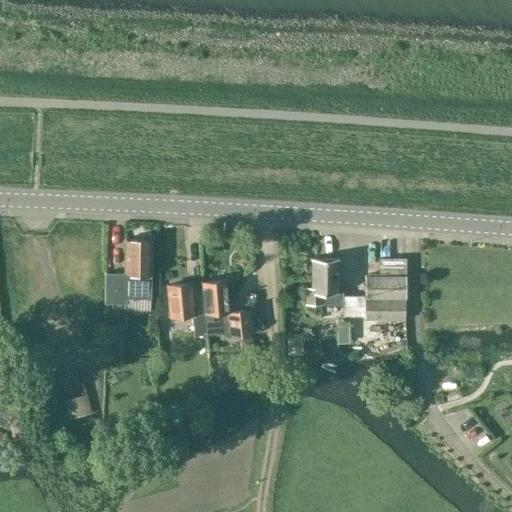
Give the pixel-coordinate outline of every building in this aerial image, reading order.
[(151,239),(125,239),(124,273),(104,272),(104,303),(125,303),(125,298),(150,298),(151,239)] [(364,315),(364,319),(376,320),(405,319),(405,258),(378,258),(378,275),(365,275),(364,315)] [(337,303),(337,259),(311,259),(311,287),(305,287),(305,303),(337,303)] [(201,282),(205,334),(230,332),(231,335),(251,333),(249,309),(228,311),(225,280),(201,282)] [(194,335),(205,334),(201,282),(166,285),(169,317),(192,315),(194,335)]
